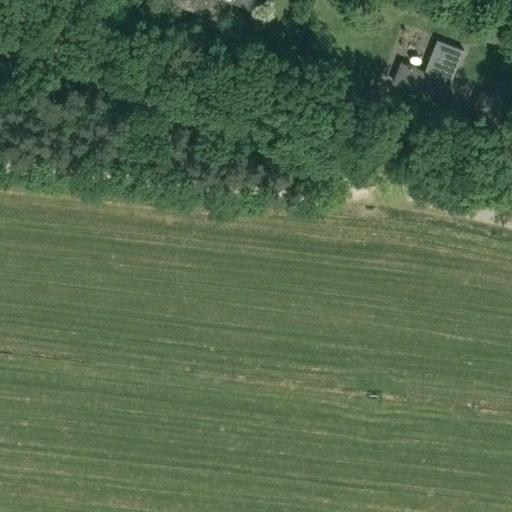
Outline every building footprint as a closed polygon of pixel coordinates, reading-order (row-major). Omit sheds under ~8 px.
[(230,2),(224,0),(176,0),(200,10),(197,19),(219,28),(230,2)] [(258,0),(230,0),(230,1),(255,11),(258,0)] [(511,24),(491,17),(484,36),(511,46),(511,24)] [(444,99),(460,57),(433,47),(424,71),(400,61),(393,81),(420,92),(421,90),(444,99)] [(469,120),(495,131),(511,89),(511,75),(505,73),(502,80),(499,78),(493,94),(481,90),(469,120)]
